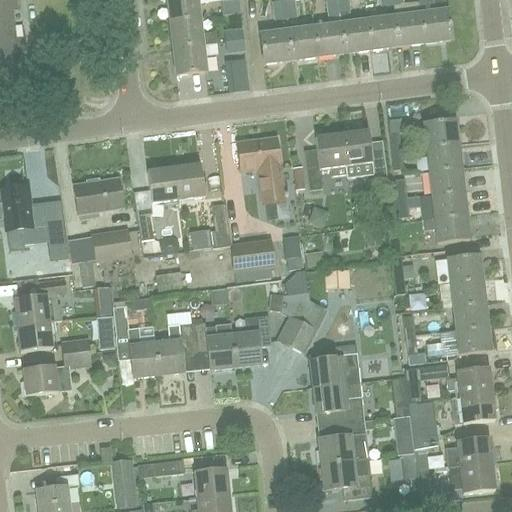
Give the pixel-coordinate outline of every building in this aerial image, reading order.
[(15,0),(0,0),(0,28),(15,27),(13,13),(17,12),(15,0)] [(199,21),(197,5),(220,2),(220,4),(239,1),(238,0),(167,0),(170,24),(199,21)] [(283,3),(286,21),(297,20),(295,4),(310,2),(310,0),(282,0),(283,3)] [(324,0),(328,28),(314,30),(318,59),(344,56),(337,0),(324,0)] [(337,0),(344,56),(371,53),(367,23),(350,25),(349,13),(350,13),(348,0),(337,0)] [(392,7),(391,0),(378,0),(380,9),(392,7)] [(434,0),(436,14),(420,16),(424,46),(451,42),(447,13),(444,0),(434,0)] [(274,23),(286,21),(283,3),(271,4),(274,23)] [(420,16),(394,19),(397,49),(424,46),(420,16)] [(394,19),(367,23),(371,53),(397,49),(394,19)] [(214,35),(201,37),(199,21),(170,24),(173,51),(202,48),(216,46),(214,35)] [(15,27),(0,28),(0,56),(22,54),(21,42),(16,42),(15,27)] [(287,33),(288,43),(291,63),(318,59),(314,30),(287,33)] [(225,44),(243,42),(242,31),(224,33),(225,44)] [(291,63),(288,43),(287,33),(260,37),(264,66),(291,63)] [(243,42),(225,44),(226,57),(245,54),(243,42)] [(176,78),(205,74),(202,48),(173,51),(176,78)] [(22,54),(0,56),(0,86),(21,84),(19,69),(24,69),(22,54)] [(422,125),(425,150),(458,146),(455,121),(422,125)] [(346,180),(373,177),(374,184),(387,182),(384,158),(382,143),(369,144),(368,132),(341,136),(346,176),(346,180)] [(393,174),(404,172),(400,134),(388,135),(393,174)] [(304,153),(306,168),(309,192),(321,191),(319,171),(330,170),(331,178),(346,176),(341,136),(314,139),(316,151),(304,153)] [(239,174),(259,172),(264,209),(284,206),(279,169),(278,169),(275,141),(236,146),(239,174)] [(461,170),(458,146),(425,150),(428,174),(461,170)] [(177,202),(204,199),(200,167),(173,170),(177,202)] [(177,202),(173,170),(147,173),(151,206),(177,202)] [(292,171),(295,193),(304,192),(301,170),(292,171)] [(428,174),(431,197),(464,194),(461,170),(428,174)] [(97,214),(123,209),(118,181),(99,184),(98,181),(86,183),(86,186),(73,188),(78,217),(79,216),(80,222),(98,219),(97,214)] [(398,221),(410,220),(405,181),(394,183),(398,221)] [(53,243),(51,216),(47,216),(46,208),(38,208),(36,188),(8,190),(9,203),(3,203),(5,219),(11,218),(12,232),(29,231),(31,245),(53,243)] [(431,197),(434,220),(422,222),(422,223),(466,217),(464,194),(431,197)] [(227,233),(228,232),(224,207),(213,209),(211,209),(212,211),(215,234),(209,234),(212,251),(223,250),(229,249),(227,233)] [(398,225),(396,225),(394,209),(385,210),(387,226),(388,241),(394,291),(405,290),(399,239),(398,225)] [(140,244),(153,242),(149,217),(136,219),(140,244)] [(424,232),(435,231),(437,246),(469,242),(466,217),(422,223),(424,232)] [(96,265),(131,259),(127,234),(92,239),(96,265)] [(284,262),(301,261),(298,239),(282,241),(284,262)] [(273,270),(269,243),(229,248),(235,285),(255,283),(272,280),(270,270),(273,270)] [(67,260),(65,245),(48,247),(50,262),(67,260)] [(449,285),(483,281),(480,257),(446,260),(449,285)] [(85,289),(97,288),(94,265),(82,267),(85,289)] [(325,293),(350,291),(349,273),(324,274),(325,293)] [(289,293),(308,290),(305,274),(287,277),(289,293)] [(180,275),(155,279),(158,295),(182,292),(180,275)] [(282,279),(268,282),(270,294),(285,291),(282,279)] [(483,281),(449,285),(452,309),(485,305),(483,281)] [(55,296),(65,295),(63,282),(38,285),(40,298),(13,301),(17,328),(48,324),(48,322),(61,321),(59,306),(56,306),(55,296)] [(276,343),(289,350),(311,306),(309,305),(308,295),(282,299),(280,316),(288,320),(276,343)] [(134,380),(157,378),(154,347),(150,347),(140,348),(139,331),(128,332),(126,308),(125,303),(112,304),(113,310),(112,310),(116,340),(127,339),(130,362),(132,381),(134,380)] [(485,305),(452,309),(455,332),(488,328),(485,305)] [(311,306),(289,350),(305,357),(317,334),(328,314),(311,306)] [(169,345),(154,347),(157,378),(184,375),(182,359),(194,357),(190,326),(191,326),(190,315),(168,318),(169,329),(167,329),(169,345)] [(230,338),(234,370),(261,367),(259,350),(270,349),(267,318),(244,320),(245,336),(230,338)] [(404,338),(415,337),(413,319),(402,320),(404,338)] [(48,324),(17,328),(20,355),(51,351),(48,324)] [(204,325),(191,326),(190,326),(194,357),(207,355),(209,372),(234,370),(230,338),(229,326),(214,328),(214,329),(205,331),(204,325)] [(488,328),(455,332),(455,333),(439,335),(442,359),(491,353),(488,328)] [(415,337),(404,338),(407,369),(419,367),(415,337)] [(62,346),(63,358),(88,355),(87,343),(62,346)] [(360,385),(344,387),(342,372),(358,370),(356,347),(325,351),(327,362),(310,364),(313,390),(360,385)] [(63,358),(65,369),(54,371),(54,369),(22,372),(25,400),(57,396),(56,384),(70,382),(69,370),(90,367),(88,355),(63,358)] [(405,385),(430,382),(429,369),(403,372),(405,385)] [(489,372),(456,375),(457,382),(449,383),(450,394),(458,393),(459,400),(459,402),(492,398),(489,372)] [(360,385),(313,390),(315,415),(333,413),(334,426),(364,423),(360,385)] [(462,426),(462,428),(495,424),(492,398),(459,402),(459,400),(450,401),(453,427),(462,426)] [(412,440),(412,442),(436,439),(435,426),(434,420),(411,423),(411,429),(410,429),(395,431),(396,442),(412,440)] [(364,423),(334,426),(336,440),(318,441),(321,467),(368,462),(364,423)] [(412,442),(413,453),(414,457),(416,481),(433,479),(432,476),(429,476),(428,474),(426,452),(438,450),(436,439),(412,442)] [(456,445),(457,451),(449,452),(451,471),(451,472),(493,467),(489,441),(456,445)] [(102,465),(112,464),(110,450),(100,451),(102,465)] [(403,483),(411,482),(416,481),(414,457),(413,457),(400,459),(401,461),(401,462),(403,483)] [(359,501),(372,500),(370,476),(368,462),(321,467),(324,493),(341,491),(343,503),(348,503),(348,511),(355,511),(360,511),(359,501)] [(116,483),(134,481),(132,463),(114,465),(116,483)] [(138,481),(155,479),(183,476),(182,463),(137,469),(138,481)] [(450,493),(462,491),(462,497),(496,493),(493,467),(451,472),(451,471),(448,472),(450,493)] [(95,470),(79,472),(81,486),(97,484),(95,470)] [(196,501),(228,497),(225,471),(193,474),(196,501)] [(38,511),(68,511),(66,489),(79,488),(78,476),(57,478),(58,490),(36,492),(38,511)] [(433,479),(416,481),(418,499),(418,501),(419,501),(435,499),(433,479)] [(117,496),(119,510),(137,508),(135,494),(117,496)] [(229,511),(228,497),(196,501),(197,511),(229,511)]
